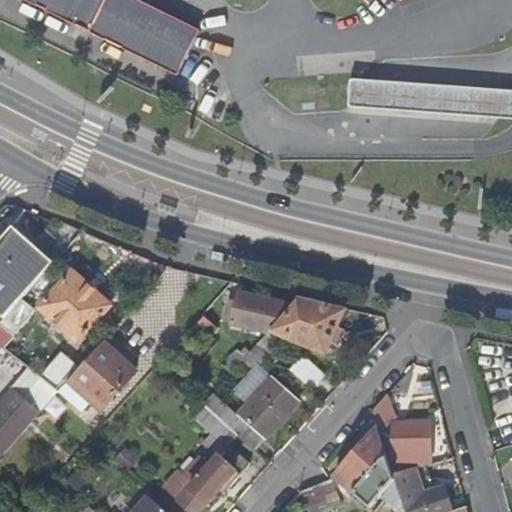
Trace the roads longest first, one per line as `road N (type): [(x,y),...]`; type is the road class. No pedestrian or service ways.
road 1 (secondary): [(511,257),(191,177),(0,92)]
road 2 (secondary): [(15,158),(141,217),(203,235),(511,301)]
road 3 (residential): [(258,511),(413,336),(437,340),(485,511)]
